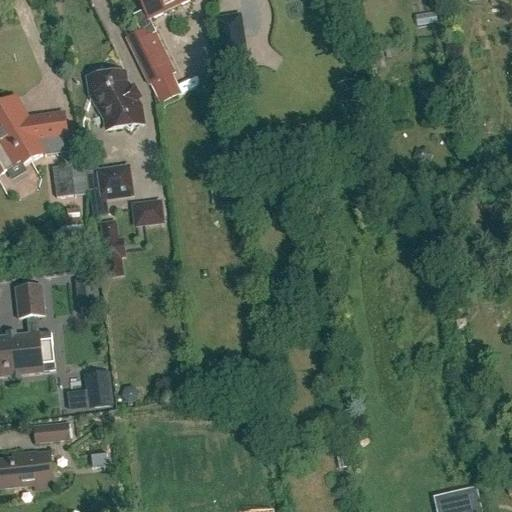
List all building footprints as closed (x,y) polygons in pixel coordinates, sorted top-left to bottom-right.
[(133,18),(141,34),(127,41),(150,88),(171,77),(152,37),(157,35),(150,22),(194,0),(138,0),(144,12),(133,18)] [(408,12),(409,23),(432,21),(431,11),(408,12)] [(225,75),(248,71),(239,18),(216,21),(225,75)] [(106,78),(101,74),(96,79),(89,81),(91,98),(106,122),(108,133),(125,130),(129,136),(131,130),(143,128),(140,110),(135,103),(139,101),(133,91),(128,94),(124,87),(126,86),(125,85),(125,86),(124,75),(106,78)] [(46,159),(70,155),(68,141),(69,141),(65,115),(39,119),(39,124),(32,125),(16,99),(0,108),(0,171),(3,176),(23,164),(25,168),(45,156),(46,159)] [(74,198),(70,168),(52,170),(56,200),(74,198)] [(131,170),(99,175),(99,176),(87,178),(90,203),(103,201),(103,202),(135,197),(131,170)] [(397,205),(389,219),(402,227),(410,213),(397,205)] [(61,207),(62,216),(51,217),(52,239),(76,237),(74,206),(61,207)] [(91,283),(78,284),(80,310),(93,309),(91,283)] [(39,320),(47,320),(44,288),(17,291),(20,322),(28,321),(39,320)] [(0,380),(45,375),(56,374),(52,335),(41,336),(39,320),(28,321),(30,337),(0,340),(0,380)] [(88,393),(68,395),(70,413),(114,408),(110,374),(86,377),(88,393)] [(36,445),(70,441),(68,426),(35,430),(36,445)] [(54,491),(51,456),(28,458),(28,456),(13,458),(13,463),(0,464),(0,491),(36,488),(36,493),(54,491)] [(408,466),(410,486),(443,484),(442,463),(408,466)] [(449,481),(453,496),(465,493),(461,477),(449,481)] [(479,511),(475,492),(436,501),(438,511),(479,511)] [(183,511),(192,511),(196,511),(194,497),(182,499),(183,511)]
